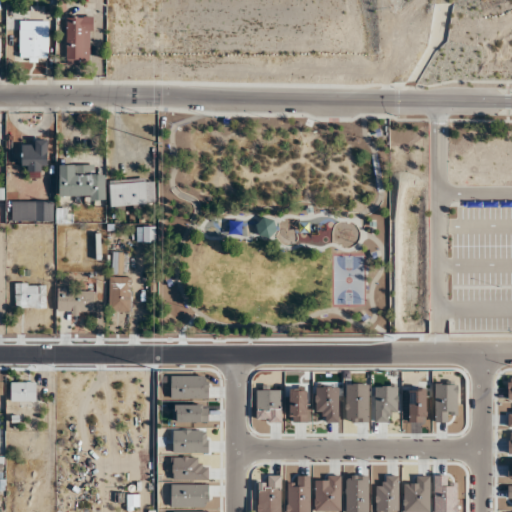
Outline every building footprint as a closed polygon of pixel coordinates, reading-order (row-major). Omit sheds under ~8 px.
[(92,16),(65,16),(65,63),(92,63),(92,16)] [(20,61),(48,61),(48,21),(20,21),(20,61)] [(48,140),(21,140),(21,171),(48,171),(48,140)] [(59,199),(106,199),(106,174),(95,174),(95,164),(59,164),(59,199)] [(155,180),(109,182),(110,206),(155,205),(155,180)] [(34,221),(53,221),(53,201),(34,201),(34,221)] [(253,230),(266,240),(277,226),(264,216),(253,230)] [(136,226),(136,241),(155,241),(155,226),(136,226)] [(130,311),(130,276),(109,276),(109,311),(130,311)] [(15,307),(47,307),(47,282),(15,282),(15,307)] [(58,313),(95,313),(95,288),(58,288),(58,313)] [(37,381),(11,381),(11,401),(37,401),(37,381)]
